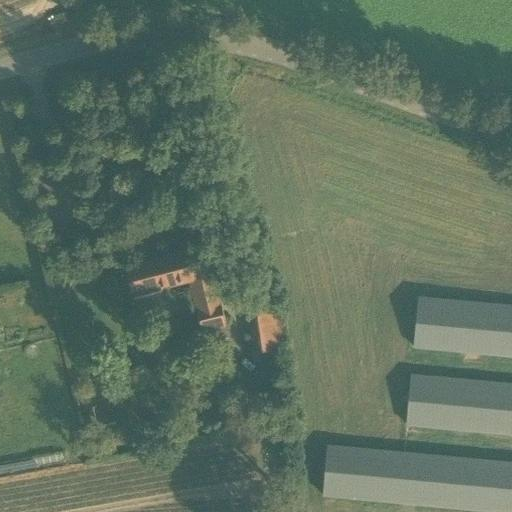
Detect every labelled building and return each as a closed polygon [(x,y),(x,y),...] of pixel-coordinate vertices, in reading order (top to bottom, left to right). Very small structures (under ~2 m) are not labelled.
[(229,337),(213,273),(215,272),(208,246),(126,268),(132,294),(164,286),(188,280),(204,343),(229,337)] [(277,297),(270,299),(247,302),(252,351),(282,348),(277,297)] [(511,355),(511,306),(419,297),(414,346),(511,355)] [(511,434),(511,384),(411,375),(406,424),(511,434)] [(500,511),(511,511),(511,463),(327,446),(322,496),(500,511)]
